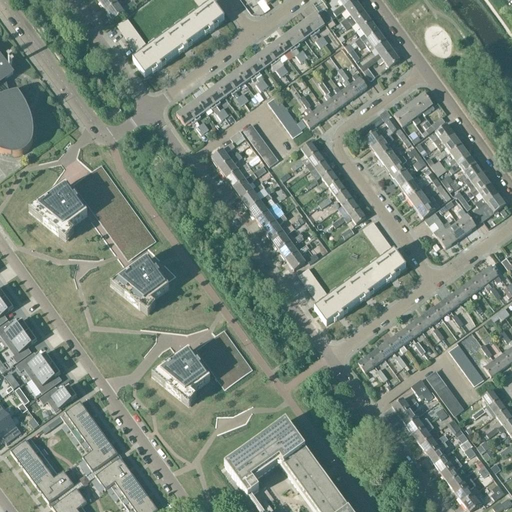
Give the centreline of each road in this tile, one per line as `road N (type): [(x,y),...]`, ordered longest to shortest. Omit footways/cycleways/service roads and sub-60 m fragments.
road 1 (unclassified): [(184,503),(0,242)]
road 2 (unclassified): [(331,357),(149,110)]
road 3 (residential): [(435,278),(333,140),(422,72)]
road 4 (unclassified): [(443,511),(331,357)]
road 5 (unclassified): [(106,136),(2,0)]
road 6 (unclassified): [(511,192),(422,72)]
road 7 (unclassified): [(149,110),(68,0)]
road 8 (residential): [(331,357),(435,278)]
road 9 (unclassified): [(149,110),(253,35)]
